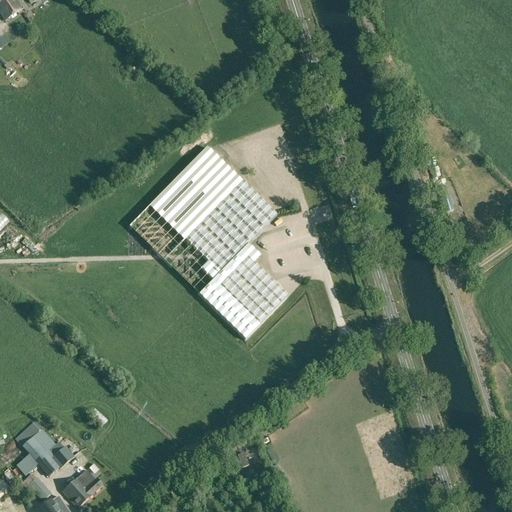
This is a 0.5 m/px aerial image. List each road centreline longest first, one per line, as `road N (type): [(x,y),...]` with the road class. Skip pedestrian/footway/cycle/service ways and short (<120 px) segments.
road 1 (secondary): [(395,327),(292,0)]
road 2 (unclassified): [(118,511),(395,327)]
road 3 (secondary): [(452,511),(395,327)]
road 4 (unknown): [(372,337),(346,330),(310,239),(267,238)]
